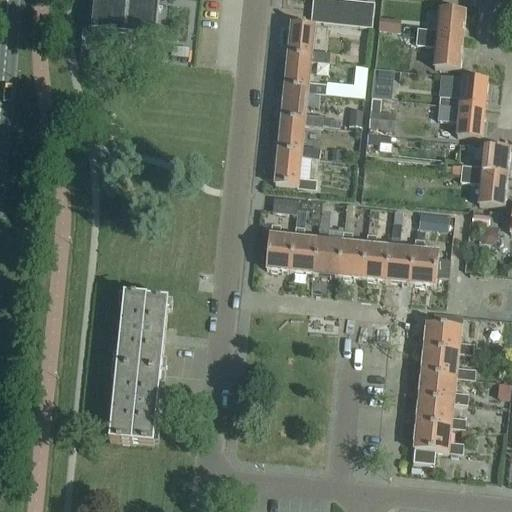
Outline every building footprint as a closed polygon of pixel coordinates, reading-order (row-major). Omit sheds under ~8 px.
[(90,0),(88,31),(92,31),(91,35),(155,41),(159,0),(90,0)] [(324,26),(326,1),(318,0),(313,0),(311,25),(324,26)] [(336,28),(338,2),(326,1),(324,26),(336,28)] [(348,29),(351,3),(338,2),(336,28),(348,29)] [(361,30),(362,5),(351,3),(348,29),(361,30)] [(362,5),(361,30),(372,32),(375,6),(362,5)] [(417,40),(462,44),(465,16),(441,13),(439,34),(418,32),(417,40)] [(381,21),(380,34),(401,36),(402,23),(381,21)] [(311,63),(311,64),(329,66),(330,56),(311,54),(314,30),(292,28),(289,60),(311,63)] [(462,44),(417,40),(416,47),(437,50),(435,72),(459,74),(462,44)] [(311,63),(289,60),(285,92),(308,95),(308,97),(326,98),(327,88),(308,86),(311,64),(311,63)] [(440,109),(485,113),(488,84),(463,82),(461,103),(440,101),(440,109)] [(308,95),(285,92),(282,124),(304,127),(304,128),(333,132),(334,121),(305,118),(308,97),(308,95)] [(481,143),(485,113),(440,109),(423,107),(421,122),(438,124),(437,131),(458,134),(457,140),(481,143)] [(370,132),(395,134),(397,116),(372,114),(370,132)] [(304,127),(282,124),(278,156),(301,159),(301,161),(319,163),(319,157),(341,160),(342,149),(321,147),(320,152),(302,150),(304,128),(304,127)] [(461,177),(507,183),(510,154),(485,151),(483,171),(462,169),(461,177)] [(301,159),(278,156),(275,189),(298,192),(316,194),(317,184),(299,182),(301,161),(301,159)] [(507,183),(461,177),(460,186),(481,188),(479,209),(504,212),(507,183)] [(298,206),(274,203),(273,216),(297,219),(298,206)] [(394,227),(402,228),(403,216),(395,215),(394,227)] [(291,276),(295,242),(279,240),(280,230),(272,229),(271,239),(270,239),(266,273),(291,276)] [(315,278),(319,244),(304,243),(305,233),(296,232),(295,242),(291,276),(315,278)] [(315,278),(339,281),(343,247),(327,245),(328,235),(320,234),(319,244),(315,278)] [(343,247),(339,281),(363,283),(366,249),(352,247),(353,237),(344,237),(343,247)] [(387,286),(391,252),(375,250),(376,240),(367,239),(366,249),(363,283),(387,286)] [(411,288),(414,254),(400,253),(401,242),(392,241),(391,252),(387,286),(411,288)] [(423,255),(424,245),(415,244),(414,254),(411,288),(436,291),(439,257),(423,255)] [(154,450),(157,418),(168,304),(124,299),(109,446),(154,450)] [(425,354),(459,358),(473,360),(474,349),(460,347),(462,332),(428,329),(425,354)] [(422,379),(457,383),(478,386),(479,376),(458,373),(459,358),(425,354),(422,379)] [(420,404),(454,408),(468,409),(469,399),(455,398),(457,383),(422,379),(420,404)] [(417,429),(452,433),(465,434),(466,424),(452,423),(454,408),(420,404),(417,429)] [(500,440),(511,441),(511,410),(503,409),(500,440)] [(452,433),(417,429),(413,467),(434,469),(436,457),(449,459),(449,458),(462,459),(463,449),(450,448),(452,433)]
